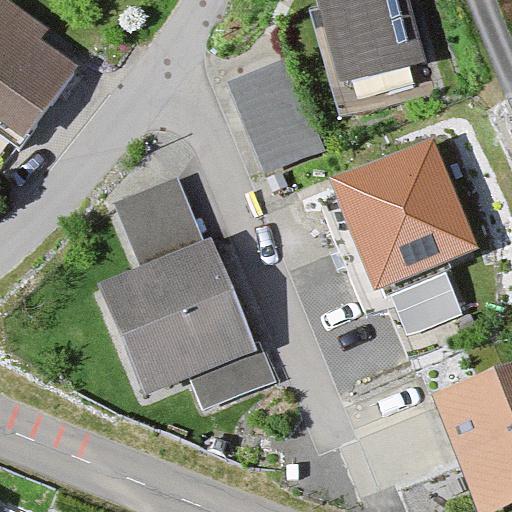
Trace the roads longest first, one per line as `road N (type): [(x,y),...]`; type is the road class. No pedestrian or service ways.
road 1 (residential): [(162,72),(207,113),(337,426)]
road 2 (residential): [(0,246),(162,72)]
road 3 (unclassified): [(218,511),(0,425)]
